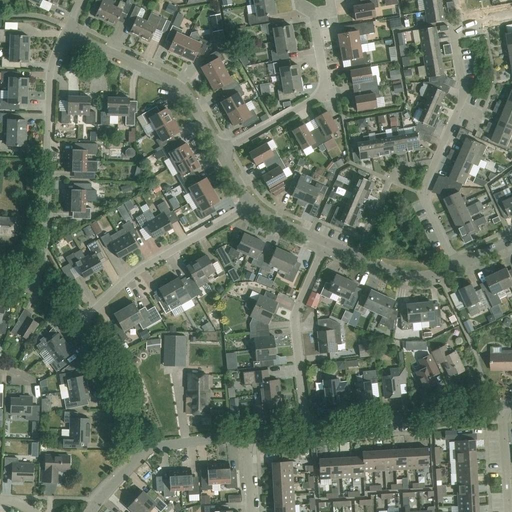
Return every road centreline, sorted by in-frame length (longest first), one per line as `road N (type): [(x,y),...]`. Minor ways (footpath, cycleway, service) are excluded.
road 1 (residential): [(31,286),(47,245),(47,88),(63,27)]
road 2 (residential): [(455,263),(422,193),(464,95),(453,27),(462,25)]
road 3 (residential): [(76,321),(248,204)]
road 4 (residential): [(218,149),(183,87),(63,27)]
road 5 (residential): [(218,149),(319,97),(324,84),(312,16)]
road 6 (unclassified): [(306,428),(501,405)]
road 7 (residential): [(306,428),(293,318),(324,244)]
road 8 (residential): [(141,449),(106,360),(76,321)]
road 9 (residential): [(455,263),(425,277),(401,275),(324,244)]
